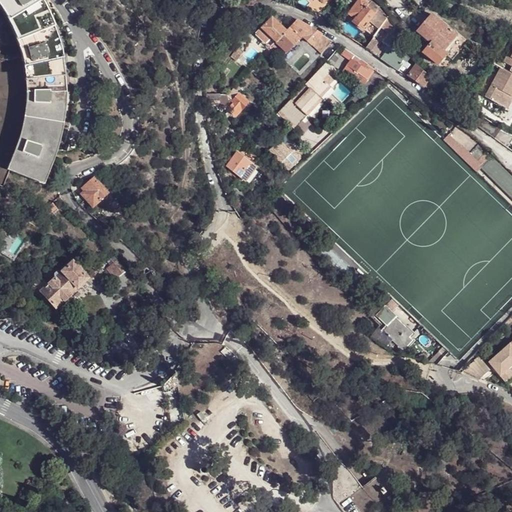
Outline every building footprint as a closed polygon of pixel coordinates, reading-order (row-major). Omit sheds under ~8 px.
[(8,169),(43,183),(56,148),(65,110),(66,98),(60,48),(54,30),(37,0),(0,0),(0,8),(2,11),(13,32),(22,54),(21,56),(23,66),(25,80),(25,85),(26,94),(26,103),(24,114),(23,123),(20,133),(17,143),(13,153),(10,162),(8,169)] [(355,22),(364,30),(375,15),(383,25),(388,18),(380,8),(378,10),(370,1),(372,0),(371,0),(352,0),(357,4),(350,13),(356,19),(354,22),(355,22)] [(356,19),(350,13),(345,19),(345,21),(350,26),(352,25),(355,22),(354,22),(356,19)] [(424,53),(439,64),(447,55),(448,54),(444,50),(458,35),(434,14),(419,32),(432,43),(424,53)] [(364,30),(374,37),(383,25),(375,15),(364,30)] [(277,42),(288,31),(273,17),(262,28),(277,42)] [(366,48),(382,59),(393,43),(394,42),(392,41),(394,38),(392,36),(397,29),(388,18),(383,25),(374,37),(366,48)] [(288,31),(277,42),(288,51),(302,37),(320,55),(333,40),(327,36),(323,34),(298,21),(288,31)] [(288,51),(277,42),(270,49),(280,58),(288,51)] [(382,59),(404,74),(410,65),(407,62),(410,58),(393,43),(382,59)] [(352,53),(346,49),(341,55),(347,59),(352,53)] [(502,64),(511,69),(511,56),(510,55),(507,54),(502,64)] [(0,185),(3,187),(8,169),(10,162),(13,153),(17,143),(20,133),(23,123),(24,114),(26,103),(26,94),(25,85),(25,80),(23,66),(21,56),(0,61),(0,185)] [(353,60),(343,75),(354,83),(360,74),(367,79),(374,69),(363,62),(362,63),(360,65),(353,60)] [(425,86),(431,77),(417,64),(409,75),(425,86)] [(280,114),(296,129),(298,127),(323,100),(322,99),(332,88),(330,85),(326,81),(335,71),(325,65),(318,73),(299,94),(280,114)] [(511,77),(498,70),(483,98),(505,110),(511,97),(511,77)] [(326,81),(330,85),(340,75),(335,71),(326,81)] [(221,105),(223,107),(232,97),(229,94),(219,94),(207,94),(207,99),(215,99),(219,99),(220,104),(221,105)] [(235,99),(232,97),(223,107),(228,111),(230,109),(238,116),(249,102),(240,94),(235,99)] [(475,118),(472,122),(493,136),(500,127),(496,125),(477,114),(475,118)] [(285,133),(273,145),(274,146),(270,150),(290,171),(307,154),(299,146),(285,133)] [(477,161),(481,165),(490,156),(479,145),(466,156),(475,164),(477,161)] [(254,171),(233,153),(226,163),(228,165),(225,169),(242,184),(254,171)] [(490,156),(481,165),(480,167),(511,198),(511,176),(491,155),(490,156)] [(110,193),(96,177),(84,187),(86,190),(82,194),(93,207),(110,193)] [(13,261),(15,257),(8,253),(6,257),(13,261)] [(118,260),(111,266),(119,277),(126,271),(118,260)] [(86,279),(71,263),(47,285),(41,279),(32,288),(43,300),(46,298),(55,307),(86,279)] [(377,313),(388,324),(396,315),(385,304),(377,313)] [(388,324),(377,336),(389,346),(393,340),(405,352),(415,340),(412,337),(415,334),(396,315),(388,324)] [(511,345),(490,364),(509,386),(511,383),(511,372),(511,371),(511,369),(511,345)] [(467,374),(484,382),(494,374),(484,361),(467,374)] [(146,450),(183,421),(176,406),(174,407),(161,416),(163,419),(137,438),(141,443),(146,450)] [(141,453),(146,450),(141,443),(137,446),(138,449),(141,453)]
